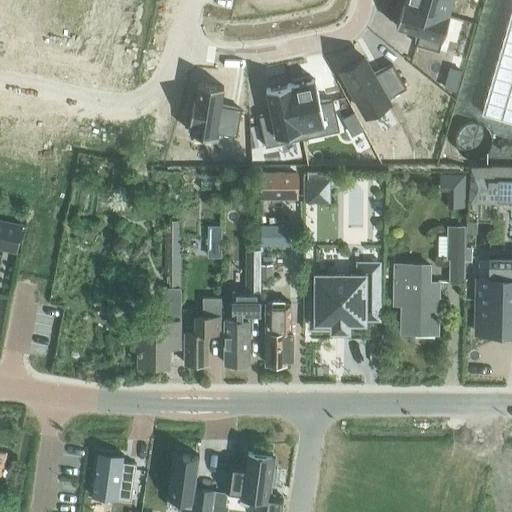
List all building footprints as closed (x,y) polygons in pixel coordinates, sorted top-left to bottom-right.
[(0,0),(0,38),(6,40),(9,27),(22,30),(28,0),(0,0)] [(55,0),(55,5),(98,14),(100,0),(55,0)] [(403,1),(402,2),(449,15),(449,14),(448,14),(452,0),(404,0),(404,1),(403,1)] [(402,2),(395,26),(419,33),(416,45),(438,52),(442,40),(449,15),(402,2)] [(42,27),(39,42),(77,50),(80,36),(93,39),(98,14),(55,5),(50,28),(42,27)] [(511,5),(482,108),(481,112),(511,121),(511,5)] [(364,58),(341,71),(366,114),(389,101),(388,99),(406,88),(392,64),(374,75),(364,58)] [(447,79),(458,83),(462,72),(450,68),(447,79)] [(291,83),(290,84),(302,139),(339,131),(332,100),(320,102),(319,98),(315,79),(291,85),(291,83)] [(458,83),(447,79),(444,87),(456,91),(458,83)] [(193,97),(189,123),(191,123),(189,132),(215,136),(216,133),(236,137),(241,109),(220,106),(223,86),(197,82),(195,97),(193,97)] [(259,116),(258,116),(265,147),(302,139),(290,84),(266,89),(270,109),(271,113),(259,116)] [(354,112),(343,118),(353,136),(363,130),(354,112)] [(261,171),(261,198),(296,198),(296,171),(261,171)] [(326,171),(309,171),(309,180),(326,180),(326,171)] [(167,172),(166,204),(180,204),(181,194),(181,173),(167,172)] [(499,205),(511,205),(511,181),(499,181),(499,205)] [(0,220),(0,249),(15,252),(21,225),(0,220)] [(476,221),(467,221),(467,233),(475,233),(476,221)] [(155,332),(132,332),(132,347),(138,347),(139,364),(143,364),(143,367),(155,367),(155,364),(167,364),(167,345),(180,345),(180,288),(179,226),(165,226),(165,288),(162,288),(162,320),(155,320),(155,332)] [(288,227),(261,226),(261,247),(288,247),(288,227)] [(221,227),(208,227),(208,239),(221,239),(221,227)] [(465,227),(451,227),(448,227),(448,259),(451,259),(450,282),(464,282),(464,260),(464,247),(465,227)] [(477,332),(477,333),(498,334),(511,334),(511,260),(511,261),(479,260),(479,262),(478,277),(478,278),(477,332)] [(232,293),(232,317),(260,317),(260,293),(259,261),(245,262),(245,293),(232,293)] [(261,264),(261,281),(274,281),(274,264),(261,264)] [(312,299),(310,299),(310,328),(331,328),(331,331),(348,331),(348,323),(364,323),(364,321),(378,321),(378,303),(378,264),(370,264),(360,275),(354,275),(316,275),(316,299),(312,299)] [(401,332),(437,333),(437,319),(440,319),(440,316),(437,316),(438,282),(429,282),(429,265),(395,264),(394,304),(402,304),(401,332)] [(195,333),(185,333),(185,364),(188,364),(190,366),(194,366),(196,364),(208,364),(208,333),(220,333),(221,298),(203,298),(202,316),(195,316),(195,333)] [(291,303),(265,303),(265,332),(265,364),(271,364),(271,365),(273,368),(280,368),(282,365),(282,364),(286,364),(286,359),(293,359),(293,332),(291,332),(291,303)] [(230,364),(230,366),(232,368),(241,368),(243,366),(243,364),(249,364),(249,321),(225,321),(225,364),(230,364)] [(97,451),(91,496),(112,498),(112,500),(131,502),(136,464),(122,462),(123,454),(97,451)] [(173,452),(166,505),(190,508),(189,511),(211,511),(212,505),(214,492),(214,490),(213,489),(213,490),(196,488),(196,487),(195,487),(199,456),(197,455),(197,456),(175,453),(175,452),(173,452)] [(230,464),(226,494),(265,499),(267,499),(267,495),(269,484),(274,485),(276,469),(271,468),(273,455),(247,452),(245,466),(239,465),(230,464)] [(214,492),(212,505),(224,507),(226,494),(214,492)] [(265,499),(263,511),(280,511),(283,497),(267,495),(267,499),(265,499)]
